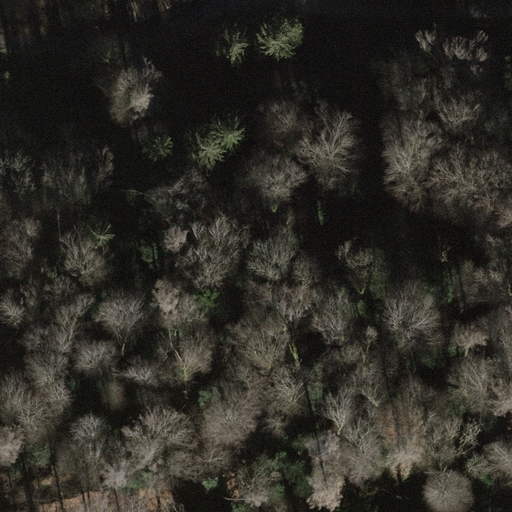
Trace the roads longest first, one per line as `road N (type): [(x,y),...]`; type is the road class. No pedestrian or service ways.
road 1 (track): [(238,0),(173,29),(0,40)]
road 2 (track): [(511,2),(329,0)]
